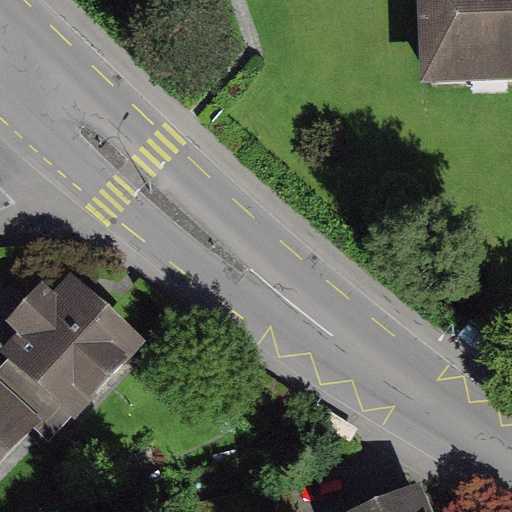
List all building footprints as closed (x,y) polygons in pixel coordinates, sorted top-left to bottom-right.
[(511,0),(424,0),(429,88),(511,84),(511,0)] [(0,368),(0,467),(56,410),(76,430),(147,357),(77,288),(58,307),(47,296),(10,333),(23,345),(0,368)] [(509,346),(472,320),(461,335),(498,361),(509,346)] [(281,511),(275,486),(199,505),(201,511),(281,511)] [(440,511),(435,495),(385,511),(440,511)]
